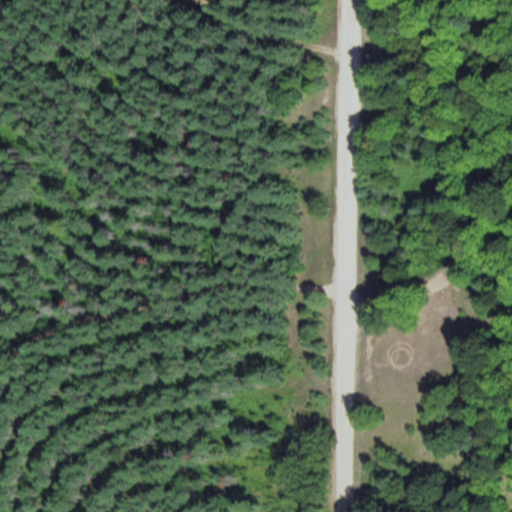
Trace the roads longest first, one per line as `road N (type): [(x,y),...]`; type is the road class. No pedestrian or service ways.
road 1 (residential): [(341,511),(352,0)]
road 2 (track): [(344,366),(288,329),(191,315),(39,341),(0,371)]
road 3 (track): [(511,158),(450,277),(373,353),(344,366)]
road 4 (track): [(169,0),(293,54),(352,56)]
